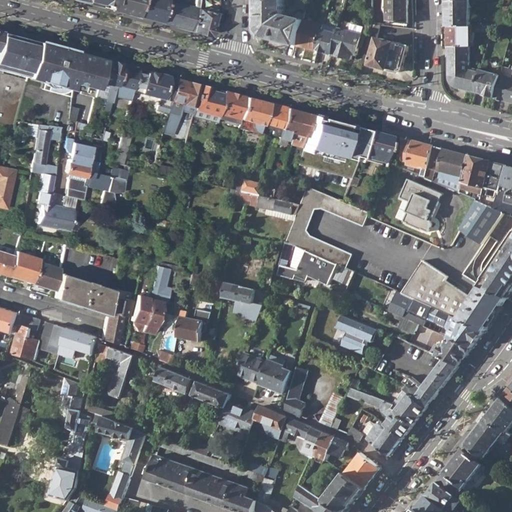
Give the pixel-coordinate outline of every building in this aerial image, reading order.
[(90,0),(101,3),(100,6),(111,9),(113,0),(90,0)] [(113,0),(111,9),(134,15),(137,0),(113,0)] [(137,0),(134,15),(159,22),(163,0),(137,0)] [(192,0),(191,6),(168,0),(163,0),(159,22),(191,30),(196,7),(197,0),(192,0)] [(264,37),(297,46),(303,20),(288,16),(284,12),(285,11),(285,0),(258,0),(259,31),(264,37)] [(301,14),(305,15),(308,0),(290,0),(290,2),(293,2),(295,0),(304,0),(304,2),(300,4),(297,3),(296,5),(295,9),(298,10),(301,14)] [(408,0),(387,0),(388,22),(409,25),(408,0)] [(450,27),(472,27),(472,9),(474,9),(474,1),(449,1),(450,27)] [(206,9),(196,7),(191,30),(209,35),(212,33),(213,26),(212,23),(215,9),(206,7),(206,9)] [(317,49),(324,25),(303,20),(297,46),(306,48),(307,46),(317,49)] [(351,23),(349,31),(363,34),(365,27),(351,23)] [(317,49),(332,52),(339,28),(324,24),(324,25),(317,49)] [(362,62),(398,72),(403,70),(409,47),(377,39),(381,25),(372,24),(362,62)] [(450,27),(450,48),(471,48),(473,48),(473,31),(478,31),(480,33),(493,33),(494,27),(472,27),(450,27)] [(357,55),(363,34),(349,31),(339,28),(332,52),(331,55),(351,60),(353,54),(357,55)] [(0,123),(13,127),(14,121),(27,76),(37,40),(13,34),(2,31),(0,36),(0,123)] [(45,81),(65,86),(65,83),(70,49),(37,40),(27,76),(45,81)] [(460,88),(476,93),(482,72),(471,70),(471,48),(450,48),(450,74),(452,82),(460,88)] [(70,49),(65,83),(65,86),(71,88),(76,51),(70,49)] [(105,58),(76,51),(71,88),(80,90),(79,93),(93,96),(97,80),(98,80),(99,76),(105,58)] [(99,76),(98,80),(109,83),(107,93),(105,99),(111,101),(112,95),(122,63),(105,58),(99,76)] [(122,63),(112,95),(129,100),(132,90),(136,75),(138,67),(122,63)] [(495,99),(511,103),(511,70),(504,69),(502,77),(495,99)] [(136,75),(132,90),(160,96),(157,109),(167,112),(175,79),(176,78),(167,76),(168,75),(150,70),(149,72),(146,71),(145,77),(136,75)] [(476,93),(495,99),(502,77),(482,71),(482,72),(476,93)] [(171,133),(179,109),(192,113),(193,109),(201,84),(176,77),(176,78),(175,79),(167,112),(162,131),(171,133)] [(96,90),(107,93),(109,83),(98,80),(96,90)] [(42,89),(64,95),(65,86),(45,81),(42,89)] [(201,84),(193,109),(217,115),(217,113),(223,93),(209,89),(210,86),(201,84)] [(223,93),(217,113),(224,115),(223,118),(231,121),(232,117),(239,119),(245,96),(224,90),(223,93)] [(239,119),(255,122),(261,124),(262,122),(268,102),(245,96),(239,119)] [(271,134),(278,136),(287,107),(268,102),(262,122),(268,124),(268,127),(272,130),(271,134)] [(67,118),(74,120),(77,107),(69,105),(67,118)] [(278,136),(278,137),(286,139),(288,130),(292,132),(299,110),(287,107),(278,136)] [(215,122),(217,115),(193,109),(192,113),(192,115),(215,122)] [(292,132),(289,143),(302,147),(305,135),(311,113),(299,110),(292,132)] [(359,154),(366,128),(333,119),(311,113),(305,135),(302,147),(298,163),(351,177),(352,174),(359,154)] [(35,137),(37,124),(27,122),(25,132),(27,135),(35,137)] [(44,164),(47,139),(48,135),(58,136),(59,126),(37,124),(35,137),(29,172),(41,174),(52,175),(53,176),(54,166),(44,164)] [(384,166),(387,167),(390,161),(383,158),(389,134),(366,128),(366,129),(359,154),(383,160),(382,163),(385,163),(384,166)] [(65,164),(95,172),(98,161),(88,159),(92,145),(65,137),(63,146),(66,152),(68,153),(65,164)] [(288,140),(286,139),(278,137),(277,143),(287,145),(288,140)] [(423,174),(427,176),(435,146),(415,141),(412,152),(408,151),(406,160),(410,162),(409,164),(420,167),(421,165),(424,167),(423,174)] [(427,178),(439,183),(440,179),(435,177),(436,170),(439,171),(446,149),(435,146),(427,176),(427,178)] [(457,186),(462,188),(471,156),(446,149),(439,171),(442,171),(462,177),(461,179),(459,180),(457,186)] [(478,199),(483,200),(493,161),(471,156),(462,188),(461,192),(478,199)] [(508,165),(493,161),(483,200),(478,199),(496,208),(500,194),(501,192),(508,165)] [(84,185),(101,190),(98,203),(112,206),(113,200),(111,192),(107,190),(109,176),(95,172),(65,164),(64,170),(68,173),(65,185),(84,189),(84,185)] [(0,207),(6,209),(14,169),(1,167),(0,166),(0,207)] [(110,169),(109,176),(124,180),(126,172),(110,169)] [(36,222),(69,229),(73,210),(50,205),(53,194),(50,193),(49,192),(52,175),(41,174),(38,191),(40,191),(37,203),(41,204),(36,222)] [(348,184),(354,186),(358,176),(352,174),(351,177),(348,184)] [(432,217),(442,194),(409,179),(401,197),(411,202),(404,221),(407,222),(407,223),(428,232),(432,225),(430,221),(428,220),(430,216),(432,217)] [(265,185),(247,181),(244,192),(259,195),(263,196),(263,193),(265,185)] [(64,195),(82,199),(84,189),(65,185),(64,195)] [(342,265),(348,268),(354,255),(313,236),(308,230),(309,228),(317,209),(323,208),(366,226),(371,212),(309,187),(302,206),(298,216),(296,221),(294,225),(288,241),(295,244),(308,250),(339,264),(342,265)] [(243,198),(261,203),(278,207),(277,211),(298,216),(302,206),(294,204),(266,197),(263,196),(259,195),(244,192),(243,198)] [(505,212),(511,214),(511,195),(509,194),(509,197),(500,194),(496,208),(505,212)] [(478,199),(462,228),(485,242),(505,212),(496,208),(478,199)] [(272,215),(296,221),(298,216),(277,211),(278,207),(261,203),(260,207),(273,210),(272,215)] [(154,224),(163,226),(164,220),(155,218),(154,224)] [(511,235),(489,270),(491,272),(482,285),(483,286),(485,287),(509,298),(511,293),(511,235)] [(295,244),(288,241),(286,248),(293,250),(295,244)] [(290,260),(293,250),(286,248),(283,257),(290,260)] [(310,276),(330,284),(339,264),(308,250),(299,269),(281,264),(278,274),(296,279),(298,275),(309,280),(310,276)] [(0,273),(6,276),(13,255),(0,251),(0,273)] [(6,276),(31,283),(37,261),(38,258),(14,251),(13,255),(6,276)] [(245,273),(254,276),(255,273),(260,275),(266,257),(248,251),(243,270),(246,271),(245,273)] [(417,299),(487,330),(488,329),(495,318),(501,309),(504,304),(509,298),(485,287),(483,286),(479,293),(475,299),(448,280),(450,277),(424,260),(404,293),(417,299)] [(31,283),(54,290),(58,272),(59,268),(37,261),(31,283)] [(149,294),(149,298),(142,323),(141,330),(152,332),(160,300),(166,302),(169,287),(164,286),(169,268),(157,265),(150,293),(149,294)] [(348,268),(342,265),(336,279),(350,286),(357,272),(348,268)] [(53,297),(106,314),(111,289),(58,272),(54,290),(53,297)] [(347,292),(413,321),(419,324),(432,329),(435,324),(389,304),(396,289),(357,272),(350,286),(347,292)] [(217,294),(224,296),(227,282),(219,280),(217,294)] [(224,296),(254,303),(257,290),(227,282),(224,296)] [(117,290),(111,289),(106,314),(102,339),(116,344),(121,315),(129,316),(132,299),(116,296),(117,290)] [(142,323),(149,298),(149,294),(150,293),(142,291),(141,296),(137,295),(131,320),(134,321),(133,325),(136,332),(140,333),(141,330),(142,323)] [(450,337),(474,348),(480,340),(487,330),(417,299),(412,311),(436,322),(445,326),(446,326),(449,330),(449,332),(452,334),(450,337)] [(303,310),(311,313),(313,306),(305,304),(303,310)] [(0,328),(13,333),(15,324),(16,324),(19,313),(0,306),(0,328)] [(184,311),(178,337),(201,341),(203,331),(206,332),(212,313),(198,310),(195,319),(188,317),(190,311),(184,311)] [(42,341),(31,338),(33,329),(38,330),(42,320),(19,313),(16,324),(21,325),(18,334),(13,353),(37,359),(40,348),(42,341)] [(373,342),(378,329),(343,315),(338,327),(349,332),(347,336),(346,335),(342,345),(364,354),(368,344),(366,343),(367,340),(373,342)] [(52,346),(57,325),(48,322),(47,321),(42,341),(40,348),(50,352),(52,346)] [(441,333),(445,326),(436,322),(435,324),(432,329),(433,330),(441,333)] [(13,333),(18,334),(21,325),(16,324),(15,324),(13,333)] [(415,333),(429,340),(430,337),(433,330),(432,329),(419,324),(415,333)] [(52,346),(62,349),(63,345),(68,328),(57,325),(52,346)] [(68,357),(71,347),(94,354),(97,337),(68,328),(63,345),(62,349),(60,355),(68,357)] [(445,360),(460,366),(474,348),(450,337),(446,343),(443,341),(440,346),(435,344),(429,353),(445,360)] [(103,363),(108,358),(111,348),(99,344),(96,361),(103,363)] [(108,358),(116,361),(123,363),(121,367),(119,373),(117,373),(110,396),(122,400),(133,363),(135,356),(111,348),(108,358)] [(162,361),(172,365),(175,356),(165,353),(162,361)] [(236,376),(260,385),(268,362),(245,353),(236,376)] [(135,356),(133,363),(140,366),(143,359),(135,356)] [(445,360),(432,376),(424,388),(436,397),(460,366),(445,360)] [(260,385),(285,394),(293,372),(268,362),(260,385)] [(362,365),(356,379),(361,381),(367,367),(362,365)] [(189,393),(190,392),(195,380),(163,367),(157,381),(189,393)] [(286,410),(302,417),(307,403),(300,400),(309,369),(299,367),(286,410)] [(20,394),(17,402),(23,405),(25,400),(33,371),(29,369),(28,372),(26,371),(22,384),(20,384),(17,393),(20,394)] [(72,410),(68,427),(77,431),(78,429),(86,431),(85,434),(90,435),(92,417),(82,412),(85,398),(77,396),(80,383),(67,378),(63,395),(66,396),(64,408),(72,410)] [(352,388),(357,389),(361,382),(361,381),(356,379),(352,388)] [(405,390),(429,407),(436,397),(424,388),(421,385),(413,379),(405,390)] [(190,392),(195,395),(200,382),(195,380),(190,392)] [(195,395),(228,408),(228,407),(230,401),(232,395),(200,382),(195,395)] [(511,404),(511,386),(503,398),(511,404)] [(392,418),(387,425),(405,438),(415,426),(392,409),(395,405),(393,405),(357,389),(352,388),(348,395),(383,408),(385,412),(392,418)] [(405,389),(393,405),(395,405),(392,409),(415,426),(429,407),(405,390),(405,389)] [(486,420),(509,432),(511,427),(511,404),(503,398),(486,420)] [(17,402),(10,399),(9,404),(12,404),(0,438),(0,442),(10,445),(18,421),(23,405),(17,402)] [(187,413),(194,416),(199,403),(193,401),(187,413)] [(97,414),(116,421),(118,416),(118,415),(87,403),(86,410),(97,414)] [(23,405),(18,421),(26,424),(31,409),(23,405)] [(236,410),(228,407),(228,408),(221,424),(229,427),(229,428),(250,436),(257,419),(258,414),(237,406),(236,410)] [(257,419),(275,426),(284,430),(288,418),(261,407),(258,414),(257,419)] [(360,416),(364,410),(365,409),(362,407),(357,414),(360,416)] [(313,421),(332,430),(334,426),(336,421),(317,413),(313,421)] [(132,427),(116,421),(97,414),(93,429),(129,440),(122,458),(136,464),(147,433),(132,427)] [(354,428),(360,416),(357,414),(349,425),(354,428)] [(116,421),(132,427),(134,422),(118,416),(116,421)] [(286,442),(290,432),(288,431),(293,420),(288,418),(284,430),(281,436),(281,439),(280,439),(286,442)] [(311,451),(317,454),(327,434),(293,420),(288,431),(290,432),(315,441),(311,451)] [(468,444),(486,458),(500,440),(507,444),(511,437),(511,433),(509,432),(486,420),(468,444)] [(387,425),(381,421),(378,427),(372,435),(371,437),(369,440),(391,456),(405,438),(387,425)] [(365,433),(371,437),(372,435),(378,427),(371,423),(365,433)] [(174,432),(179,434),(182,426),(178,424),(174,432)] [(350,436),(354,428),(349,425),(344,435),(349,437),(350,436)] [(273,433),(279,435),(281,436),(284,430),(275,426),(273,433)] [(359,442),(363,435),(354,428),(350,436),(359,442)] [(77,431),(74,444),(79,445),(77,458),(74,470),(69,468),(70,461),(62,459),(51,495),(69,501),(78,488),(90,439),(85,437),(85,434),(77,431)] [(195,450),(208,455),(216,435),(214,434),(209,446),(197,442),(195,450)] [(317,455),(328,460),(332,453),(343,458),(350,443),(327,434),(317,454),(317,455)] [(161,446),(265,483),(267,476),(249,469),(208,455),(195,450),(176,443),(164,439),(161,446)] [(464,501),(465,501),(471,493),(466,488),(484,464),(465,448),(439,482),(464,501)] [(362,453),(346,473),(366,488),(382,468),(362,453)] [(277,511),(271,507),(267,505),(259,501),(261,494),(262,492),(158,455),(149,477),(242,511),(255,511),(256,511),(258,511),(277,511)] [(324,470),(333,476),(340,476),(344,472),(328,460),(317,455),(311,469),(315,471),(316,469),(323,472),(324,470)] [(251,463),(249,469),(267,476),(270,469),(251,463)] [(119,508),(131,475),(127,473),(118,496),(114,494),(109,504),(119,508)] [(325,500),(343,511),(347,511),(366,488),(346,473),(325,500)] [(465,501),(464,501),(439,482),(428,496),(446,509),(449,511),(455,511),(460,506),(466,510),(470,504),(465,501)] [(312,506),(319,511),(343,511),(325,500),(303,486),(298,497),(312,506)] [(259,501),(267,505),(273,490),(263,487),(262,492),(261,494),(259,501)] [(78,493),(65,511),(78,511),(82,505),(84,506),(86,511),(122,511),(124,509),(119,508),(109,504),(83,495),(78,493)] [(422,511),(448,511),(449,511),(446,509),(428,496),(419,509),(422,511)] [(180,511),(127,497),(124,509),(133,511),(180,511)]
